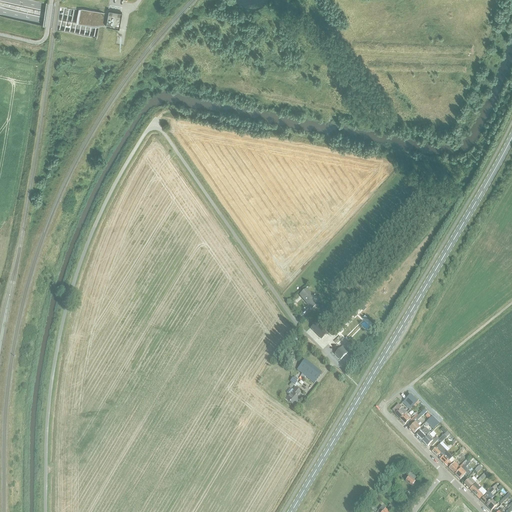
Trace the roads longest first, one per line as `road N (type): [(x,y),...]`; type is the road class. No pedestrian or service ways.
road 1 (trunk): [(0,11),(228,53),(511,66)]
road 2 (trunk): [(511,48),(234,35),(10,0)]
road 3 (primary): [(291,511),(511,131)]
road 4 (unclassified): [(43,511),(58,329),(89,232),(152,128)]
road 5 (unclassified): [(344,372),(283,309),(165,134),(152,128)]
road 6 (track): [(152,128),(175,112),(326,141)]
road 7 (track): [(408,386),(511,492)]
road 8 (residential): [(444,472),(384,412),(425,372)]
